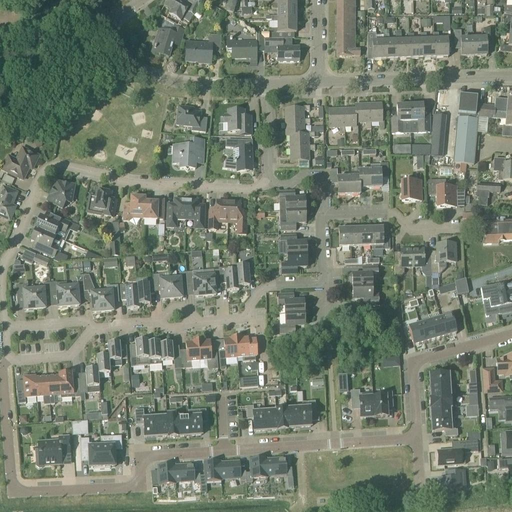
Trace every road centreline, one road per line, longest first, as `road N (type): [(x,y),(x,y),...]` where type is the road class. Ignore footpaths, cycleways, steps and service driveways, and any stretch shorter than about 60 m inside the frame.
road 1 (residential): [(417,438),(154,455),(136,486),(125,489),(14,493),(6,361)]
road 2 (residential): [(0,279),(51,163),(131,185),(251,190),(268,179)]
road 3 (residential): [(317,82),(511,77)]
road 4 (residential): [(266,85),(153,76),(128,63),(101,24)]
road 5 (residential): [(511,336),(414,366),(417,438)]
road 6 (residential): [(449,230),(410,231),(388,214),(322,216)]
